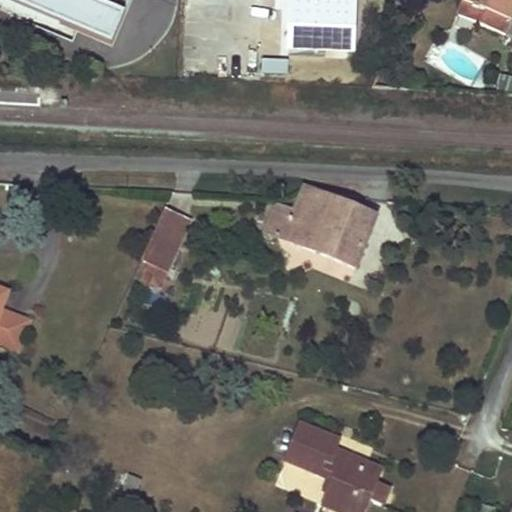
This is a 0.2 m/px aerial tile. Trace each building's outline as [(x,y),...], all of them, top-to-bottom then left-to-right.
[(0,0),(0,7),(56,31),(60,22),(4,0),(0,0)] [(4,0),(60,22),(113,44),(131,0),(4,0)] [(478,25),(505,36),(511,18),(511,0),(465,0),(464,3),(473,7),(472,9),(479,12),(479,10),(484,11),(478,25)] [(265,42),(264,55),(294,57),(295,44),(265,42)] [(260,79),(287,80),(288,60),(261,59),(260,79)] [(265,232),(354,269),(375,218),(305,189),(295,214),(279,207),(275,209),(265,232)] [(141,261),(166,272),(189,222),(164,211),(141,261)] [(338,442),(301,426),(286,461),(319,474),(326,470),(333,473),(335,479),(324,506),(338,511),(362,511),(368,500),(382,506),(389,489),(375,483),(378,476),(376,469),(345,456),(344,459),(333,454),(334,451),(338,442)]
